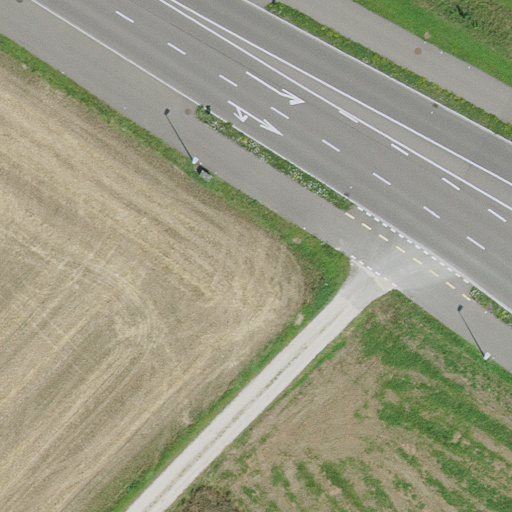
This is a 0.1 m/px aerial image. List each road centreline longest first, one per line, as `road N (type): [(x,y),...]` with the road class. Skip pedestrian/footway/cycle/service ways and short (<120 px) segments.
road 1 (track): [(443,162),(382,265),(141,511)]
road 2 (primary): [(511,204),(158,0)]
